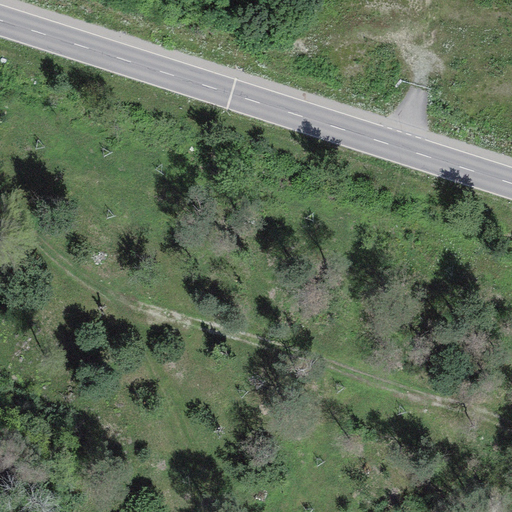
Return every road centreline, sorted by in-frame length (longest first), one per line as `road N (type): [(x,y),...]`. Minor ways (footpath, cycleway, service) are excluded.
road 1 (track): [(0,208),(115,301),(511,435)]
road 2 (tertiary): [(511,183),(0,18)]
